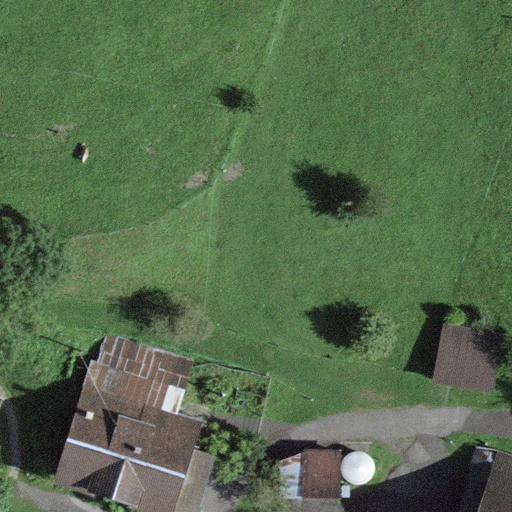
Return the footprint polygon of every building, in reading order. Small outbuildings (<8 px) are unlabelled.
[(496,400),(507,344),(448,332),(437,389),(496,400)] [(186,511),(212,426),(96,391),(69,485),(160,511),(186,511)] [(0,427),(10,400),(0,395),(0,427)] [(303,463),(306,501),(343,499),(341,461),(303,463)] [(511,511),(511,466),(501,463),(486,511),(511,511)]
